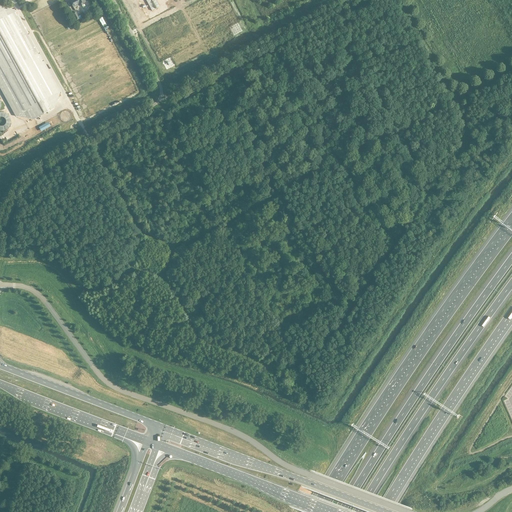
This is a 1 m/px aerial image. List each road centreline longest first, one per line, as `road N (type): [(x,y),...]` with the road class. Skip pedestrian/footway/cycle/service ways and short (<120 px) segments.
road 1 (unknown): [(401,0),(456,98),(465,133),(319,350),(279,368),(203,342),(169,282),(150,272),(131,271),(92,291),(39,259),(0,259)]
road 2 (unclassified): [(406,511),(283,463),(245,436),(117,389),(44,299),(0,284)]
road 3 (unknown): [(0,270),(15,205),(56,165),(368,0)]
road 4 (motorway): [(511,222),(423,343),(318,511)]
road 5 (motorway): [(511,256),(339,511)]
road 6 (motorway): [(357,511),(511,282)]
road 7 (trunk): [(384,511),(160,426)]
road 8 (motorway): [(379,511),(511,312)]
road 9 (trunk): [(160,444),(338,511)]
road 10 (trunk): [(160,426),(0,365)]
road 11 (trunk): [(0,383),(147,439)]
